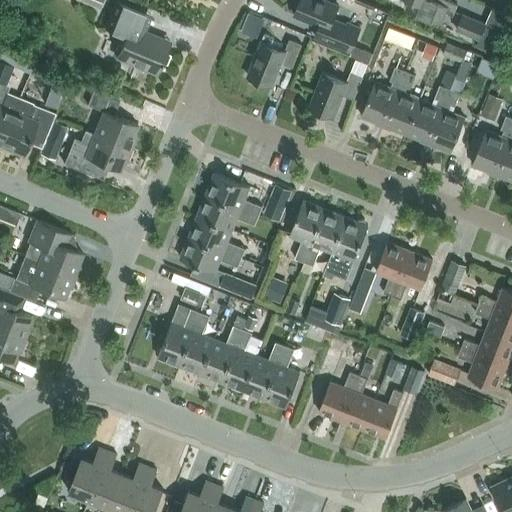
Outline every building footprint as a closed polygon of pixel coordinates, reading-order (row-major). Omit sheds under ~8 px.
[(333,18),(338,4),(327,0),(299,0),(294,14),(320,25),(315,36),(350,50),(359,27),(346,22),(346,24),(333,18)] [(449,0),(409,0),(406,8),(441,23),(445,11),(452,14),(457,3),(449,0)] [(146,30),(152,16),(116,1),(105,27),(125,35),(116,57),(156,73),(170,40),(146,30)] [(254,8),(246,28),(264,34),(271,14),(254,8)] [(486,23),(463,13),(456,28),(479,38),(486,23)] [(393,30),(388,42),(403,48),(407,36),(393,30)] [(425,37),(419,52),(438,58),(443,43),(425,37)] [(292,66),(301,43),(289,39),(285,50),(261,40),(247,75),(272,85),(281,62),(292,66)] [(373,52),(354,44),(350,54),(369,62),(371,57),(373,52)] [(17,56),(18,54),(0,46),(0,59),(13,65),(17,56)] [(0,59),(0,80),(6,83),(13,65),(0,59)] [(395,65),(390,79),(393,81),(391,86),(375,80),(361,115),(384,123),(406,70),(395,65)] [(347,81),(323,71),(309,106),(334,116),(342,94),(354,98),(363,75),(351,70),(347,81)] [(384,123),(407,132),(420,98),(405,92),(407,86),(410,87),(416,74),(406,70),(384,123)] [(55,75),(48,94),(44,104),(57,108),(60,98),(67,79),(55,75)] [(450,87),(440,83),(434,97),(437,98),(435,104),(420,98),(407,132),(429,141),(450,87)] [(460,92),(450,87),(429,141),(452,150),(465,116),(450,110),(452,104),(455,105),(460,92)] [(0,144),(14,111),(19,98),(0,89),(0,144)] [(114,114),(119,101),(93,90),(87,104),(103,110),(94,133),(131,147),(137,132),(134,131),(138,124),(114,114)] [(490,92),(485,103),(499,109),(504,98),(490,92)] [(19,98),(14,111),(0,144),(23,154),(28,141),(41,147),(55,113),(19,98)] [(472,163),(495,172),(511,129),(511,116),(506,114),(501,128),(504,129),(502,135),(486,129),(472,163)] [(511,178),(511,129),(495,172),(511,178)] [(123,161),(125,162),(131,147),(94,133),(90,143),(74,137),(64,162),(103,178),(108,165),(119,169),(123,161)] [(49,134),(42,152),(51,156),(59,138),(49,134)] [(214,171),(206,193),(259,214),(263,205),(245,198),(250,186),(214,171)] [(206,193),(197,214),(233,228),(237,216),(255,224),(259,214),(206,193)] [(271,198),(264,213),(281,220),(287,205),(271,198)] [(295,257),(304,261),(325,207),(303,199),(290,234),(302,239),(295,257)] [(321,246),(332,251),(346,216),(325,207),(304,261),(313,264),(321,246)] [(233,228),(197,214),(189,235),(242,256),(246,247),(228,240),(233,228)] [(357,220),(346,216),(332,251),(323,274),(333,278),(335,272),(346,277),(346,278),(347,278),(364,234),(367,233),(366,228),(368,224),(366,223),(365,219),(357,220)] [(68,246),(73,234),(36,219),(27,241),(30,241),(24,255),(75,275),(81,260),(79,259),(82,252),(68,246)] [(238,266),(242,256),(189,235),(180,257),(215,271),(220,259),(238,266)] [(387,241),(376,270),(390,276),(383,291),(392,295),(409,249),(387,241)] [(433,258),(409,249),(392,295),(401,298),(407,283),(421,288),(433,258)] [(69,290),(75,275),(24,255),(25,256),(19,270),(25,272),(22,280),(0,271),(0,287),(8,291),(9,289),(24,296),(35,300),(40,288),(64,297),(67,290),(69,290)] [(455,291),(466,264),(452,259),(442,286),(455,291)] [(257,284),(225,272),(220,285),(252,297),(257,284)] [(186,285),(200,291),(208,294),(211,287),(174,273),(171,280),(186,285)] [(371,286),(360,281),(355,292),(367,297),(371,286)] [(186,285),(182,297),(196,302),(200,291),(186,285)] [(482,294),(479,302),(511,315),(511,289),(503,286),(498,300),(482,294)] [(8,291),(0,287),(0,329),(24,339),(30,324),(28,323),(31,316),(19,311),(24,296),(9,289),(8,291)] [(441,288),(437,297),(452,302),(455,294),(441,288)] [(340,324),(351,298),(334,291),(324,318),(340,324)] [(292,297),(287,309),(296,313),(301,301),(292,297)] [(511,341),(511,315),(479,302),(475,311),(491,317),(486,330),(511,341)] [(425,311),(410,305),(400,333),(415,339),(425,311)] [(158,355),(180,364),(200,311),(191,307),(184,325),(172,320),(158,355)] [(180,364),(201,372),(215,337),(203,332),(210,314),(200,311),(180,364)] [(249,314),(245,326),(254,329),(258,318),(249,314)] [(430,316),(425,330),(440,335),(445,322),(430,316)] [(222,381),(243,327),(234,324),(227,342),(215,337),(201,372),(222,381)] [(222,381),(243,389),(257,354),(245,349),(252,331),(243,327),(222,381)] [(18,354),(24,339),(0,329),(0,356),(13,361),(16,353),(18,354)] [(465,337),(461,346),(506,365),(511,350),(511,341),(486,330),(480,343),(465,337)] [(269,358),(257,354),(243,389),(264,397),(285,344),(276,340),(269,358)] [(331,342),(322,363),(340,371),(349,350),(331,342)] [(294,348),(285,344),(264,397),(286,406),(300,370),(287,366),(294,348)] [(498,387),(506,365),(461,346),(458,355),(473,361),(468,375),(498,387)] [(391,358),(386,372),(400,377),(405,363),(391,358)] [(428,373),(455,384),(461,368),(434,358),(428,373)] [(365,361),(361,373),(370,376),(374,364),(365,361)] [(424,370),(413,365),(404,388),(415,392),(424,370)] [(344,386),(330,380),(319,410),(341,419),(359,373),(350,370),(344,386)] [(368,377),(359,373),(341,419),(364,428),(376,398),(362,393),(368,377)] [(386,436),(404,391),(394,387),(388,403),(376,398),(364,428),(386,436)] [(108,450),(99,446),(93,461),(82,456),(69,490),(89,498),(108,450)] [(89,498),(109,506),(123,472),(111,468),(117,453),(108,450),(89,498)] [(130,511),(148,466),(139,462),(134,477),(123,472),(109,506),(125,511),(130,511)] [(157,469),(148,466),(130,511),(154,511),(163,488),(152,484),(157,469)] [(503,511),(511,511),(511,476),(492,486),(503,511)] [(203,511),(215,483),(206,480),(200,494),(189,489),(184,503),(176,500),(171,511),(203,511)] [(203,511),(226,511),(229,505),(218,501),(224,487),(215,483),(203,511)] [(44,505),(48,496),(39,492),(35,501),(44,505)] [(249,511),(255,499),(246,495),(240,510),(229,505),(226,511),(249,511)] [(472,511),(466,498),(443,509),(443,511),(472,511)] [(260,511),(264,502),(255,499),(249,511),(260,511)]
